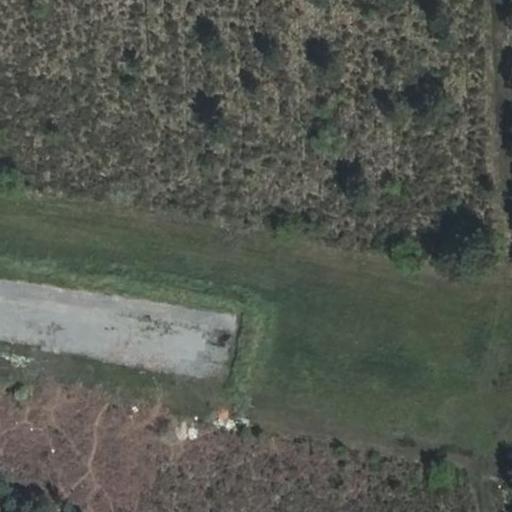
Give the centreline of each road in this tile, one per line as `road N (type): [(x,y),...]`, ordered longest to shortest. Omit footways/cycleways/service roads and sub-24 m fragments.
road 1 (track): [(0,218),(511,298)]
road 2 (track): [(507,297),(496,511)]
